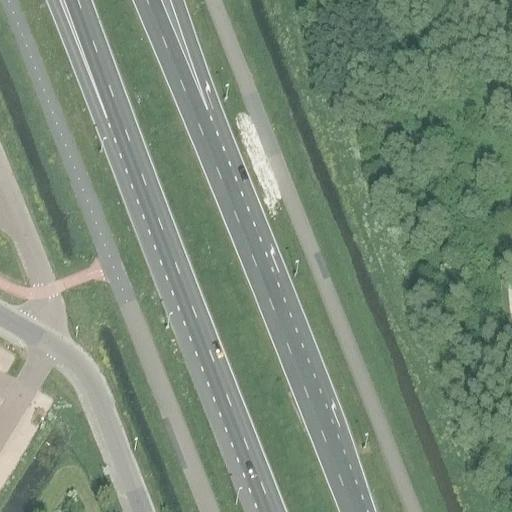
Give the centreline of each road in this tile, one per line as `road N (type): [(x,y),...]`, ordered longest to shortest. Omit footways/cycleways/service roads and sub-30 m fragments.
road 1 (unclassified): [(412,511),(211,0)]
road 2 (primary): [(353,511),(199,124)]
road 3 (primary): [(131,167),(267,511)]
road 4 (unclassified): [(0,315),(85,371),(142,511)]
road 5 (primary): [(52,0),(100,119),(131,167)]
road 6 (primary): [(74,0),(131,167)]
road 7 (primary): [(199,124),(146,0)]
road 8 (primary): [(199,124),(175,0)]
